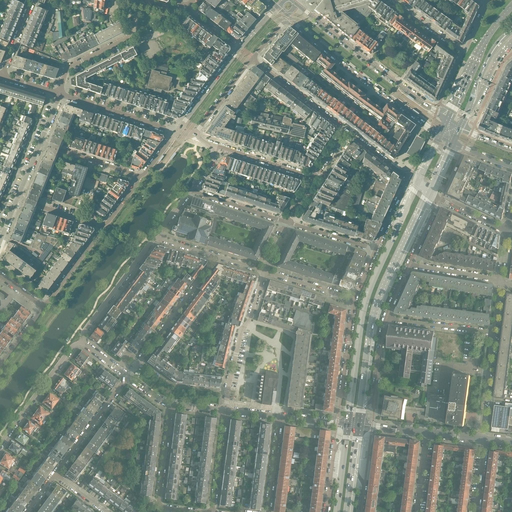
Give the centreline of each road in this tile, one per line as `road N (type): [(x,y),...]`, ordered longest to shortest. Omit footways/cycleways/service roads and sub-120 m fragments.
road 1 (primary): [(359,407),(376,303),(429,192)]
road 2 (primary): [(412,193),(368,292),(350,398)]
road 3 (tertiary): [(287,16),(438,133)]
road 4 (tertiary): [(446,119),(297,5)]
road 5 (residential): [(128,377),(214,255)]
road 6 (residential): [(481,0),(462,51),(391,0)]
road 7 (residential): [(192,511),(158,502),(170,405)]
road 8 (residential): [(0,448),(80,342)]
road 9 (primary): [(511,4),(480,46),(446,119)]
road 10 (residential): [(80,342),(159,237)]
road 11 (residential): [(58,94),(176,132)]
road 12 (residential): [(128,377),(56,474)]
